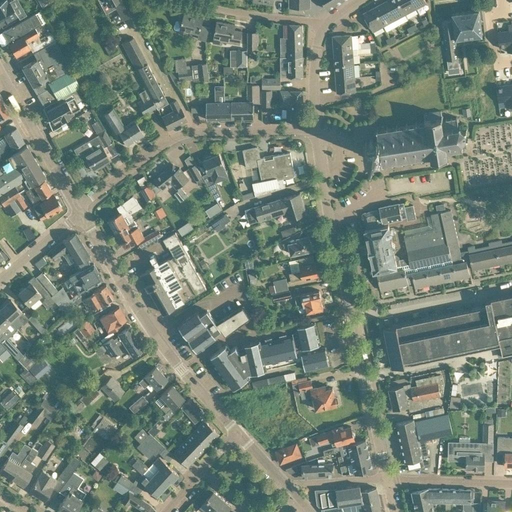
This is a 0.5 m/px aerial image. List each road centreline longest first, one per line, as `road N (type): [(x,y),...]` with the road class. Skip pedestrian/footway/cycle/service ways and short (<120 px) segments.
road 1 (residential): [(387,480),(316,129)]
road 2 (tertiary): [(239,435),(154,334),(78,211)]
road 3 (residential): [(78,211),(175,137),(316,129)]
road 4 (tertiary): [(78,211),(0,74)]
road 5 (residential): [(324,28),(181,0)]
road 6 (residential): [(387,480),(511,483)]
